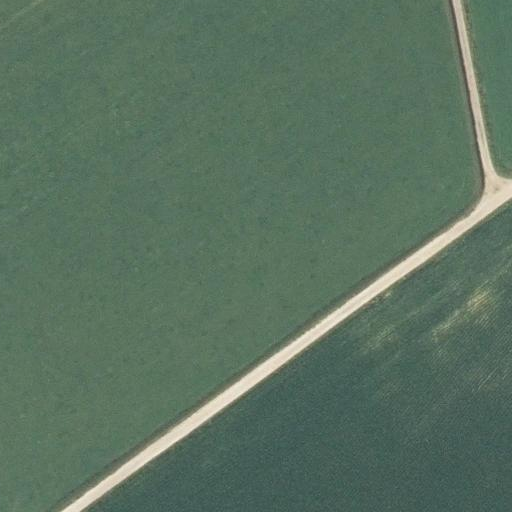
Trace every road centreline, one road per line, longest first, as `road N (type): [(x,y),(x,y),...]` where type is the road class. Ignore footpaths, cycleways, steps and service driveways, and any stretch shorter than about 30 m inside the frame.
road 1 (track): [(491,203),(66,511)]
road 2 (track): [(453,0),(491,203)]
